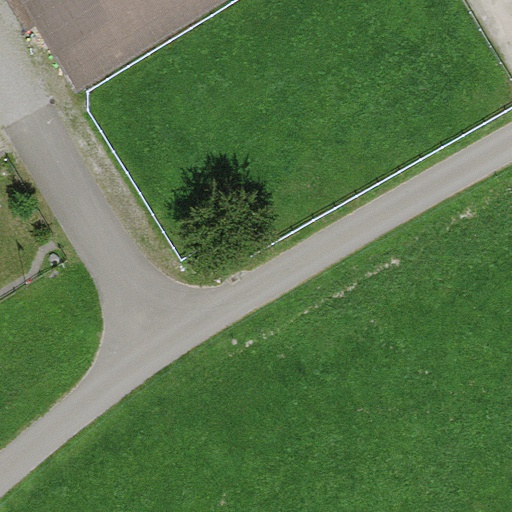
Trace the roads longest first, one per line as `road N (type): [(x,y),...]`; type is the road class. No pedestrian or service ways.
road 1 (unclassified): [(511,136),(163,345),(0,487)]
road 2 (track): [(0,88),(163,345)]
